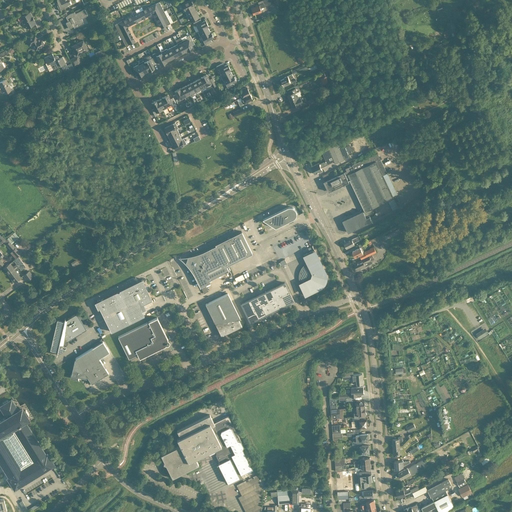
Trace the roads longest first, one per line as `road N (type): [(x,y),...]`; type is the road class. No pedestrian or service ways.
road 1 (tertiary): [(235,188),(20,329)]
road 2 (tertiary): [(389,511),(369,337),(356,296)]
road 3 (track): [(277,123),(448,30)]
road 4 (unclassified): [(206,362),(356,296)]
road 5 (tertiary): [(356,296),(288,153)]
road 6 (unclassified): [(75,416),(206,362)]
road 7 (unclassified): [(332,511),(322,370)]
road 8 (tertiary): [(288,153),(246,37)]
